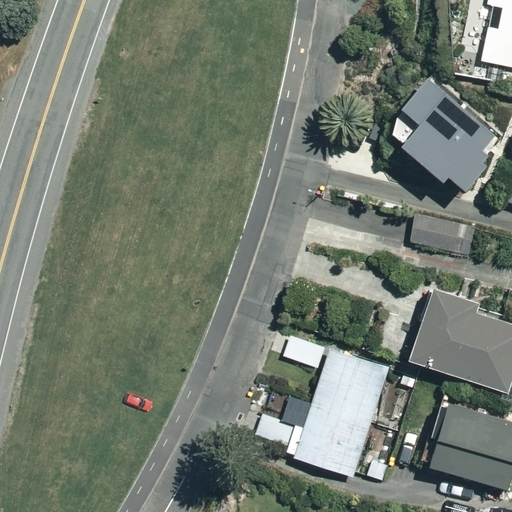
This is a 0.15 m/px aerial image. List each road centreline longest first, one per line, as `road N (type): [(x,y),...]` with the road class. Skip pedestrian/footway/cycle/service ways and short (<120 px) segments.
road 1 (residential): [(333,0),(323,81),(269,275),(216,412),(165,511)]
road 2 (trunk): [(0,267),(84,0)]
